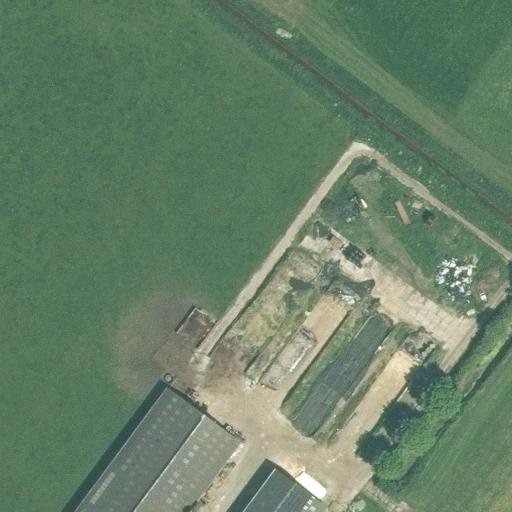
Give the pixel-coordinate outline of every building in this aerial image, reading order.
[(511,265),(502,254),(489,266),(502,279),(511,268),(511,265)] [(283,262),(228,346),(255,363),(310,280),(283,262)] [(347,325),(355,315),(339,302),(329,312),(335,317),(336,316),(347,325)] [(197,349),(212,336),(202,324),(187,336),(197,349)] [(409,383),(429,358),(409,343),(390,369),(409,383)] [(253,394),(267,373),(257,367),(243,388),(253,394)] [(75,511),(187,511),(237,445),(165,391),(75,511)] [(322,511),(325,509),(274,471),(244,511),(322,511)]
